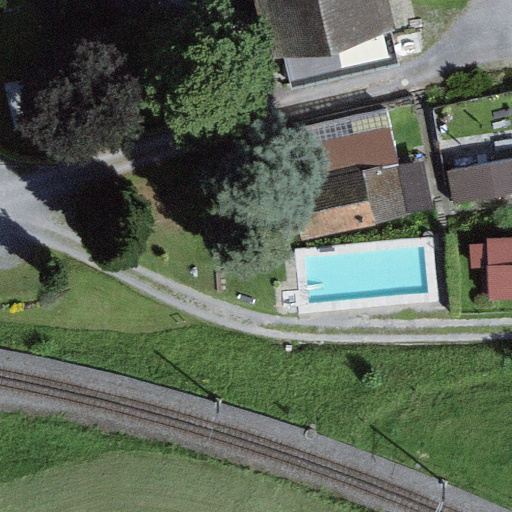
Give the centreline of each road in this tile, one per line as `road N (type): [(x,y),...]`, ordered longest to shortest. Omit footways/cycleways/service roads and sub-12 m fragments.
road 1 (track): [(500,0),(492,26),(436,82),(0,196)]
road 2 (track): [(511,332),(293,332),(230,320),(0,213)]
